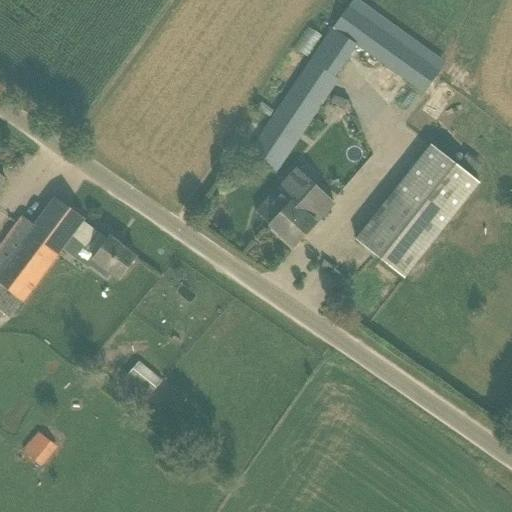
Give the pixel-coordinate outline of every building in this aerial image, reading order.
[(333,28),(358,46),(424,94),(439,73),(348,8),(333,28)] [(335,78),(358,46),(333,28),(311,62),(249,155),(275,173),(338,79),(335,78)] [(431,145),(356,240),(404,278),(479,183),(431,145)] [(257,214),(294,248),(333,204),(297,170),(257,214)] [(83,222),(85,219),(56,198),(35,226),(23,217),(0,247),(0,310),(11,319),(71,237),(83,222)] [(108,240),(83,222),(71,237),(96,256),(90,265),(107,278),(111,273),(120,280),(136,257),(110,238),(108,240)] [(126,372),(145,393),(158,381),(139,360),(126,372)] [(41,466),(56,447),(39,433),(24,453),(41,466)]
